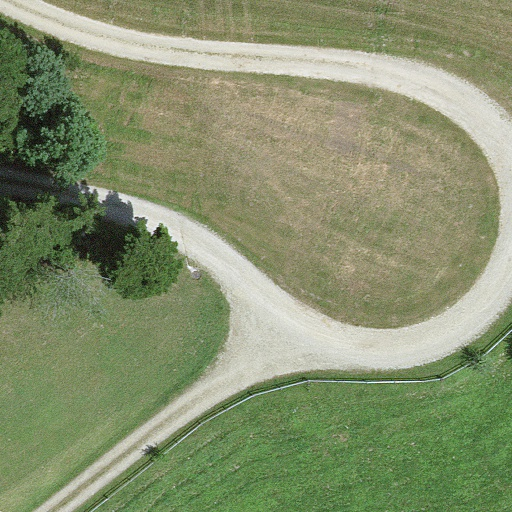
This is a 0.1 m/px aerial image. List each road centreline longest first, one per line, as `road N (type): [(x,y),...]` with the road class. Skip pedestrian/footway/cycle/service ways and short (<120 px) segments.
road 1 (track): [(0,177),(156,219),(214,254),(300,334),(357,347),(407,346),(445,333),(475,315),(511,261)]
road 2 (track): [(8,0),(157,46),(401,75),(475,115),(511,160)]
road 3 (track): [(57,511),(300,334)]
